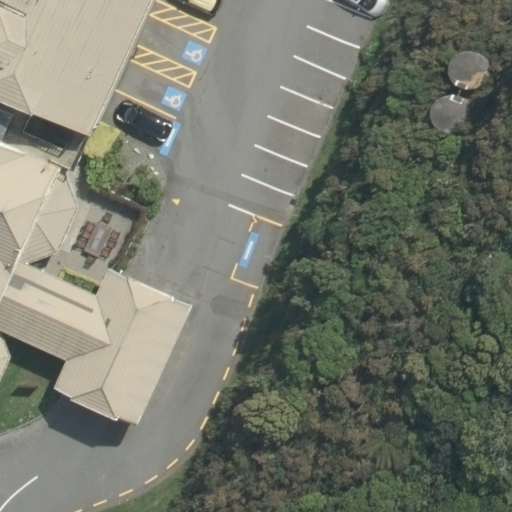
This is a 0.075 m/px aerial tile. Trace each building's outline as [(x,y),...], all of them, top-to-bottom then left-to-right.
[(0,0),(0,95),(53,118),(54,115),(105,138),(110,126),(166,0),(0,0)] [(495,74),(494,67),(491,61),(487,56),(481,53),(474,52),(468,53),(462,57),(458,61),(455,67),(455,74),(456,80),(460,86),(465,90),(471,92),(477,92),(484,90),(489,86),(493,80),(495,74)] [(476,118),(476,111),(473,105),(469,100),(463,97),(456,96),(450,97),(444,100),(440,105),(437,111),(436,117),(438,124),(442,129),(447,133),(453,136),(459,136),(466,134),(471,130),(475,124),(476,118)] [(72,183),(78,170),(0,133),(0,399),(14,368),(6,330),(36,265),(69,254),(87,209),(72,183)] [(36,265),(6,330),(75,361),(62,391),(82,400),(81,402),(104,412),(129,423),(131,418),(147,425),(199,310),(185,304),(187,300),(159,287),(127,273),(117,268),(104,296),(36,265)]
